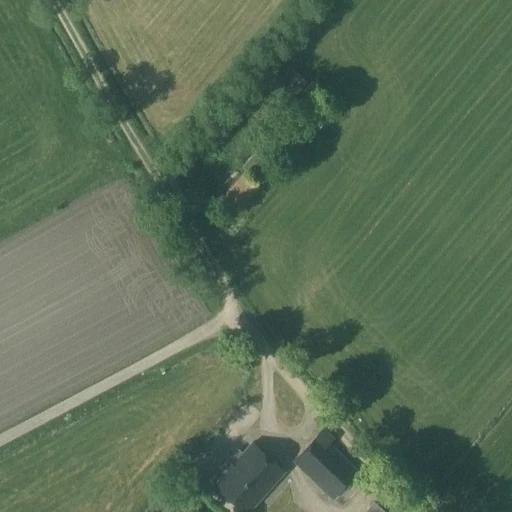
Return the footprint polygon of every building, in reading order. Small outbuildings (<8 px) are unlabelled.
[(267,128),(306,83),(289,67),(248,112),(267,128)] [(318,129),(325,121),(304,102),(297,109),(318,129)] [(276,149),(294,130),(284,121),(242,167),(251,176),(268,157),(276,164),(283,156),(276,149)] [(236,213),(258,189),(241,173),(219,198),(236,213)] [(292,461),(330,499),(358,472),(329,445),(334,439),(324,428),(292,461)] [(241,454),(236,450),(218,472),(222,476),(214,485),(245,511),(246,511),(282,471),(250,443),(241,454)] [(185,479),(196,490),(206,478),(196,467),(185,479)] [(384,511),(374,501),(363,511),(384,511)]
